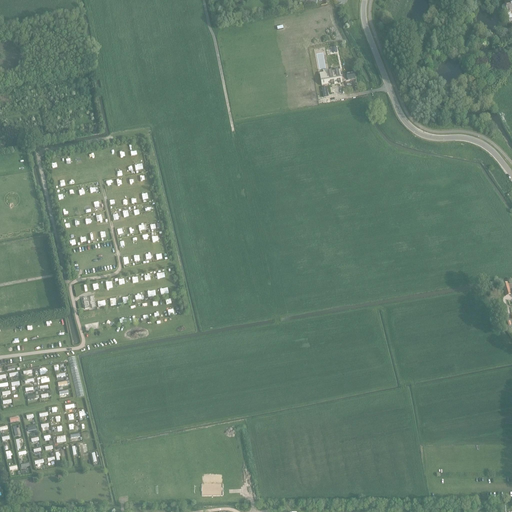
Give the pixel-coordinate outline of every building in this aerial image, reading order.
[(511,0),(505,2),(506,4),(504,5),(503,6),(502,7),(502,8),(502,9),(504,10),(505,10),(507,10),(509,18),(509,21),(511,20),(511,0)] [(324,73),(320,74),(322,86),(331,84),(331,85),(334,85),(334,84),(338,83),(338,84),(341,83),(345,82),(346,83),(345,84),(345,86),(346,87),(351,86),(352,85),(352,83),(351,82),(350,81),(355,80),(354,73),(346,75),(341,76),(340,70),(338,70),(336,70),(336,71),(332,72),(332,71),(329,71),(329,72),(328,72),(328,69),(323,70),(324,73)] [(502,284),(506,296),(511,294),(507,283),(502,284)] [(507,310),(498,312),(502,327),(506,326),(504,319),(509,318),(507,310)] [(75,356),(67,358),(77,397),(84,396),(75,356)]
